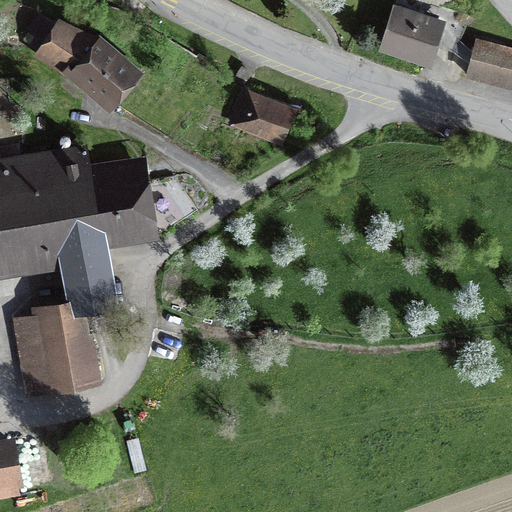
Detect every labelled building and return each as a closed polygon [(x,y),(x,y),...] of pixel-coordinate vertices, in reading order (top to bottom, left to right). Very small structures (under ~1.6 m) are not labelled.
[(441,24),(395,9),(382,48),(428,63),(441,24)] [(98,42),(57,24),(36,55),(66,71),(110,108),(136,75),(98,42)] [(511,53),(477,42),(467,73),(511,87),(511,53)] [(241,65),(237,75),(248,80),(252,70),(241,65)] [(291,106),(244,88),(233,115),(281,133),(291,106)] [(67,143),(68,142),(70,141),(71,139),(71,137),(71,136),(70,134),(69,133),(67,132),(66,131),(64,132),(62,133),(61,134),(60,136),(60,138),(60,140),(61,141),(63,142),(65,143),(67,143)] [(93,381),(82,306),(110,301),(100,242),(151,233),(140,165),(84,174),(81,153),(0,166),(0,266),(66,255),(75,307),(35,312),(37,322),(19,324),(28,391),(93,381)] [(15,433),(0,436),(0,496),(21,493),(20,484),(24,483),(15,433)]
